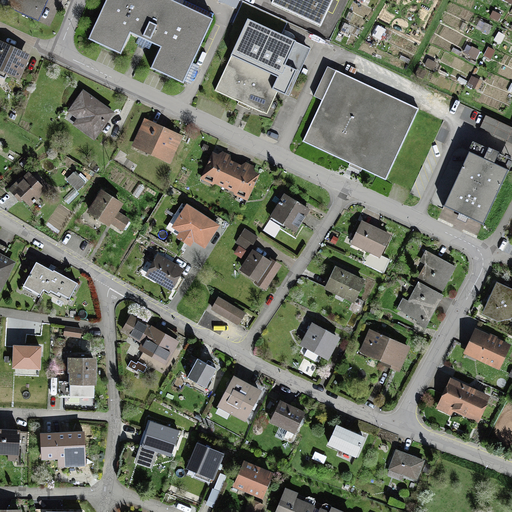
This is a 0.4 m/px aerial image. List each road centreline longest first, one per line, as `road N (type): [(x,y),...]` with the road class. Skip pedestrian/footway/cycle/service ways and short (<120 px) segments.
road 1 (residential): [(350,188),(59,51),(79,0)]
road 2 (residential): [(240,354),(350,188)]
road 3 (residential): [(489,253),(398,427)]
road 4 (track): [(384,0),(358,45),(411,70),(455,0)]
road 5 (residential): [(240,354),(398,427)]
road 6 (residential): [(489,253),(350,188)]
road 7 (residential): [(110,283),(240,354)]
road 8 (residential): [(114,416),(110,283)]
road 9 (residential): [(0,215),(110,283)]
road 10 (residential): [(398,427),(511,471)]
